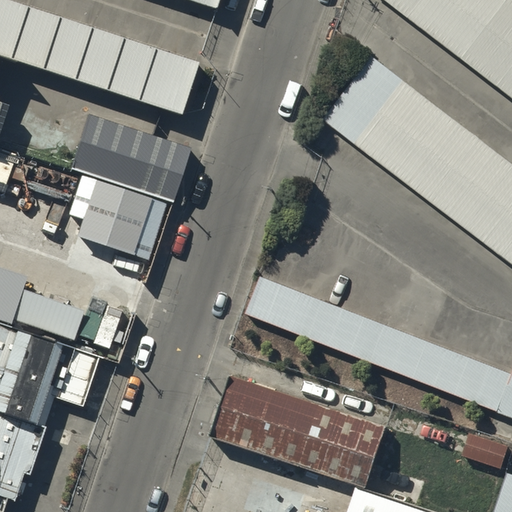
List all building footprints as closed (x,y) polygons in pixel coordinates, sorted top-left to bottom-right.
[(0,0),(0,45),(176,104),(198,38),(84,0),(0,0)] [(511,0),(390,0),(511,94),(511,0)] [(511,165),(367,53),(322,111),(511,258),(511,165)] [(190,142),(88,107),(68,164),(170,199),(190,142)] [(511,369),(511,373),(260,275),(246,310),(511,413),(511,369)] [(0,329),(0,424),(26,434),(57,350),(0,329)] [(384,425),(231,372),(210,432),(364,484),(384,425)] [(32,436),(0,424),(0,505),(6,508),(32,436)] [(461,453),(474,457),(470,470),(494,477),(498,465),(499,465),(506,443),(468,431),(461,453)] [(511,511),(511,472),(509,471),(494,511),(511,511)] [(430,511),(354,485),(344,511),(430,511)]
